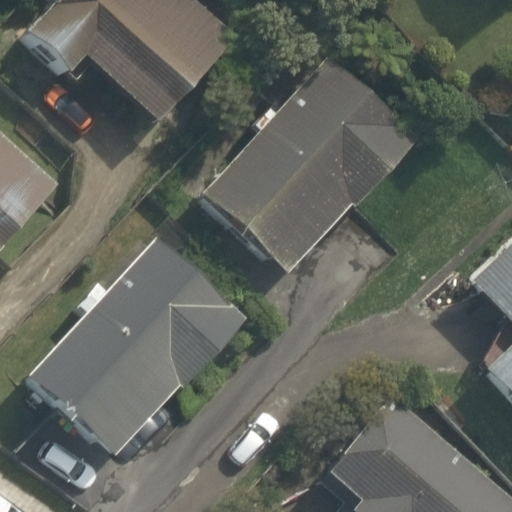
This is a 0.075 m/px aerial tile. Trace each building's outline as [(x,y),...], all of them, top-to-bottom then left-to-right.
[(86,81),(169,154),(256,54),(195,0),(62,0),(20,48),(74,95),(86,81)] [(511,0),(493,0),(505,15),(511,9),(511,0)] [(368,217),(411,163),(308,81),(203,213),(293,284),(355,206),(368,217)] [(25,257),(61,216),(0,162),(0,264),(15,248),(25,257)] [(250,330),(158,247),(24,395),(116,478),(250,330)] [(511,339),(511,356),(480,387),(511,419),(511,252),(469,295),(511,339)] [(341,511),(511,511),(398,412),(327,494),(344,509),(341,511)]
